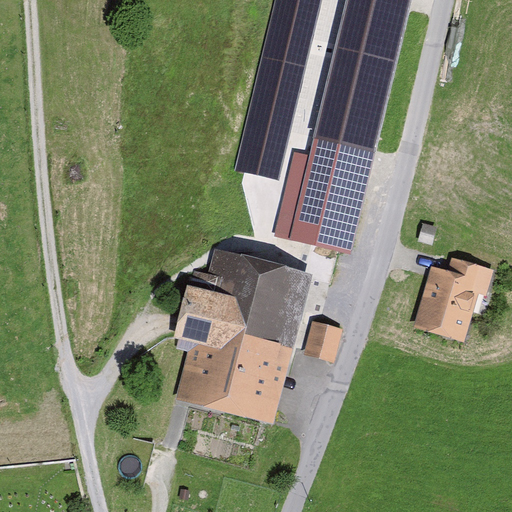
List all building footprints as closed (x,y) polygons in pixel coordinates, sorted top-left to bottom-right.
[(275,0),(235,170),(278,180),(320,0),(275,0)] [(345,0),(313,138),(375,153),(410,0),(345,0)] [(274,237),(351,255),(375,153),(313,138),(309,156),(294,152),(274,237)] [(273,427),(314,277),(219,252),(211,280),(195,276),(177,341),(196,346),(181,402),(273,427)] [(431,269),(414,329),(461,342),(476,289),(487,292),(493,269),(455,258),(450,274),(431,269)] [(343,330),(311,323),(303,355),(335,363),(343,330)]
